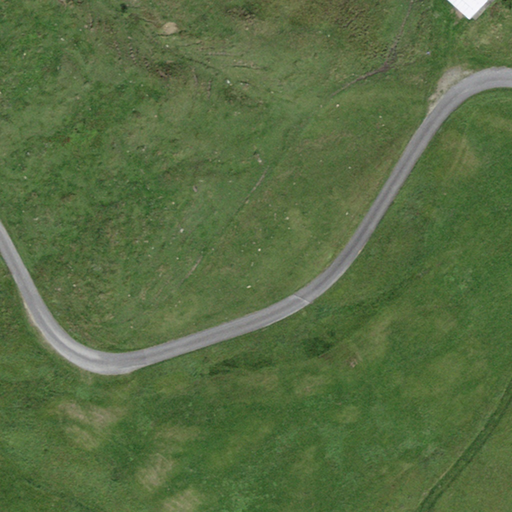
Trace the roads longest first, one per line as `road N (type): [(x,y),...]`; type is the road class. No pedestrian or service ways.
road 1 (unclassified): [(0,236),(57,339),(87,358),(127,362),(287,306),(361,232),(407,164)]
road 2 (unclassified): [(511,79),(466,90),(407,164)]
